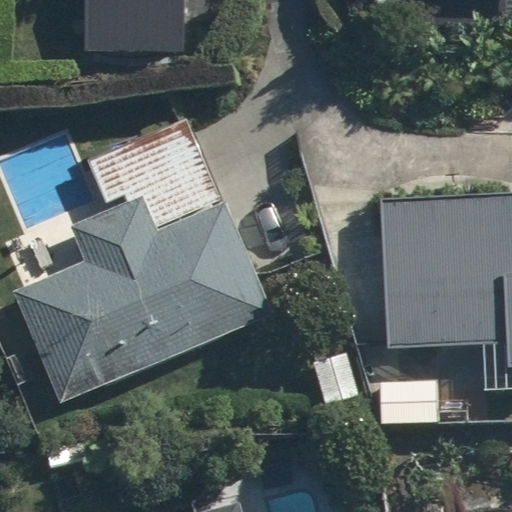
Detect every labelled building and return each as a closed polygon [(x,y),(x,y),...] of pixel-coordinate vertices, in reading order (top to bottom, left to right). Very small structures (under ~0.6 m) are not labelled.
[(91,0),(90,53),(192,56),(192,0),(91,0)] [(226,201),(189,117),(91,159),(110,202),(127,195),(131,204),(146,198),(160,230),(226,201)] [(511,196),(387,203),(395,349),(511,342),(511,196)] [(91,260),(16,292),(65,405),(276,315),(229,205),(162,233),(160,230),(146,198),(131,204),(77,227),(91,260)] [(445,366),(387,362),(384,423),(442,426),(445,366)] [(249,511),(245,497),(196,511),(249,511)]
